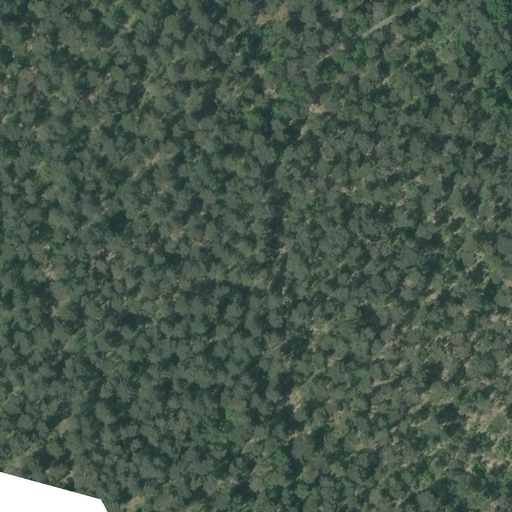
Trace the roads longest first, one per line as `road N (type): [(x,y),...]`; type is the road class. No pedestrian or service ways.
road 1 (track): [(71,511),(28,0)]
road 2 (track): [(268,98),(297,511)]
road 3 (track): [(412,3),(268,98)]
road 4 (track): [(412,3),(511,103)]
